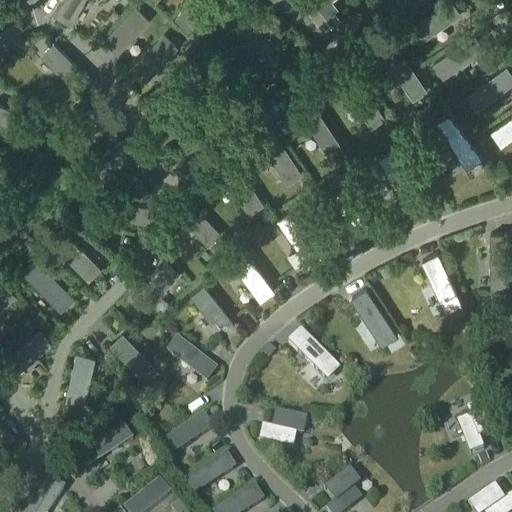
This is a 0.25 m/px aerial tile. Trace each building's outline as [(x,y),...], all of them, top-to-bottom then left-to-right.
[(60,0),(59,3),(52,14),(67,24),(74,12),(82,0),(82,1),(83,1),(82,0),(60,0)] [(192,0),(185,8),(175,19),(188,31),(192,26),(198,20),(208,9),(216,0),(192,0)] [(296,0),(301,5),(308,15),(315,24),(323,19),(330,28),(339,22),(333,14),(332,12),(337,8),(330,0),(296,0)] [(420,21),(409,28),(419,42),(425,38),(429,35),(440,28),(450,21),(460,13),(450,0),(449,0),(445,3),(440,7),(430,14),(420,21)] [(114,29),(103,40),(116,52),(119,49),(126,41),(136,30),(140,26),(147,20),(134,8),(124,18),(114,29)] [(195,42),(201,36),(193,28),(187,35),(195,42)] [(277,29),(264,33),(267,45),(280,42),(277,29)] [(444,55),(433,63),(443,77),(449,73),(453,70),(464,62),(474,55),(485,48),(475,34),(465,41),(454,48),(444,55)] [(142,57),(131,68),(141,77),(142,78),(145,80),(155,69),(165,58),(175,47),(162,35),(152,46),(142,57)] [(52,42),(41,53),(43,56),(50,62),(59,71),(58,72),(67,82),(76,91),(88,78),(79,69),(70,60),(61,51),(52,42)] [(252,42),(238,46),(240,53),(241,57),(244,69),(247,80),(250,92),(264,89),(259,70),(265,69),(263,58),(257,60),(255,52),(252,42)] [(398,47),(384,57),(385,58),(391,67),(398,77),(405,88),(407,90),(412,98),(426,89),(419,78),(412,68),(405,58),(398,47)] [(476,88),(465,95),(475,109),(481,105),(486,102),(496,94),(506,87),(511,82),(511,73),(506,65),(496,73),(486,80),(476,88)] [(356,75),(343,84),(345,86),(350,93),(356,102),(355,103),(363,115),(365,119),(371,127),(385,118),(378,107),(371,97),(364,86),(356,75)] [(153,101),(142,108),(149,119),(155,130),(158,135),(162,141),(175,132),(169,123),(164,114),(173,108),(183,102),(175,88),(164,95),(153,101)] [(73,123),(64,131),(76,145),(78,143),(86,136),(96,127),(97,127),(96,126),(105,118),(114,110),(102,97),(93,106),(83,114),(73,123)] [(0,123),(8,127),(19,132),(30,136),(32,137),(39,123),(39,121),(27,116),(16,111),(4,106),(0,104),(0,123)] [(300,113),(302,116),(306,122),(313,132),(312,132),(320,144),(322,148),(328,156),(342,146),(335,136),(327,125),(320,115),(313,104),(300,113)] [(451,111),(436,121),(441,130),(442,131),(449,141),(455,151),(456,150),(467,167),(480,159),(482,158),(474,146),(467,134),(459,123),(451,111)] [(511,114),(501,122),(490,130),(500,145),(511,137),(511,136),(511,114)] [(270,133),(259,140),(261,144),(267,151),(274,162),(273,163),(280,173),(283,177),(286,183),(301,173),(294,163),(287,152),(280,142),(272,131),(270,133)] [(93,164),(83,172),(95,186),(106,177),(116,169),(115,168),(124,160),(133,152),(122,139),(112,147),(103,155),(93,164)] [(394,148),(377,157),(383,168),(388,178),(393,189),(395,188),(405,206),(419,199),(413,186),(407,174),(400,161),(394,148)] [(0,180),(0,181),(8,187),(18,171),(7,163),(0,159),(0,180)] [(234,162),(221,170),(227,179),(233,188),(239,197),(238,198),(243,206),(248,213),(262,203),(255,193),(248,182),(241,172),(234,162)] [(345,180),(329,189),(335,199),(336,201),(341,210),(347,220),(348,220),(358,237),(372,229),(366,216),(359,204),(352,192),(345,180)] [(146,191),(139,184),(133,190),(139,197),(146,191)] [(185,196),(173,207),(175,209),(181,215),(189,223),(192,227),(191,228),(204,241),(206,244),(219,233),(210,224),(202,214),(193,205),(185,196)] [(99,197),(96,216),(108,218),(121,221),(121,219),(133,221),(145,223),(147,206),(135,204),(123,202),(111,199),(99,197)] [(290,209),(275,219),(282,230),(283,231),(289,240),(296,250),(297,249),(307,265),(322,255),(314,244),(306,232),(298,221),(290,209)] [(273,222),(265,229),(271,237),(280,231),(273,222)] [(64,232),(51,244),(60,253),(69,263),(78,272),(87,281),(97,271),(98,270),(89,261),(81,251),(81,250),(71,240),(64,232)] [(508,233),(490,233),(490,245),(490,256),(490,261),(490,263),(490,268),(491,268),(491,289),(509,289),(509,275),(508,261),(508,247),(508,233)] [(240,245),(225,256),(233,267),(239,275),(246,284),(247,284),(259,300),(273,290),(265,279),(256,267),(248,256),(240,245)] [(110,287),(133,258),(124,250),(100,280),(110,287)] [(438,252),(421,260),(426,271),(431,281),(433,285),(433,286),(436,292),(437,292),(446,310),(460,303),(462,302),(456,290),(450,277),(444,265),(438,252)] [(34,259),(21,272),(29,280),(29,279),(39,290),(49,299),(57,308),(59,310),(61,307),(72,297),(69,294),(62,287),(53,278),(44,268),(34,259)] [(139,288),(131,297),(143,309),(144,307),(152,300),(160,291),(169,282),(170,280),(178,273),(166,261),(157,270),(154,273),(148,279),(139,288)] [(202,283),(188,294),(195,304),(203,313),(204,312),(204,313),(212,323),(221,334),(232,325),(234,323),(226,313),(218,303),(210,293),(202,283)] [(0,308),(5,304),(6,303),(14,296),(3,284),(0,286),(0,308)] [(365,287),(350,297),(351,299),(356,307),(363,317),(370,327),(382,344),(397,335),(389,323),(381,311),(373,299),(365,287)] [(53,318),(64,331),(96,304),(85,291),(53,318)] [(166,293),(158,304),(177,316),(184,306),(166,293)] [(323,316),(336,333),(361,314),(348,298),(323,316)] [(8,353),(0,359),(0,363),(10,376),(10,375),(20,367),(30,359),(34,356),(40,351),(50,343),(38,328),(28,336),(18,345),(8,353)] [(301,331),(288,344),(298,354),(306,362),(308,364),(318,374),(328,384),(339,373),(340,371),(331,361),(321,351),(311,341),(301,331)] [(120,333),(108,344),(112,348),(117,354),(126,363),(134,372),(143,381),(155,370),(146,359),(136,349),(135,350),(127,342),(120,333)] [(177,340),(167,353),(178,362),(189,370),(190,370),(199,376),(206,382),(207,383),(217,371),(208,363),(197,355),(187,348),(177,340)] [(260,353),(268,360),(275,353),(268,346),(260,353)] [(66,390),(64,402),(79,406),(82,393),(84,382),(85,380),(87,381),(90,368),(91,368),(93,357),(75,353),(72,366),(69,378),(66,390)] [(105,400),(110,362),(93,360),(87,397),(105,400)] [(181,379),(175,390),(208,408),(213,397),(181,379)] [(457,424),(456,424),(461,436),(466,446),(470,456),(484,450),(480,441),(495,434),(489,420),(483,405),(468,411),(471,418),(457,424)] [(145,411),(137,418),(144,426),(152,419),(145,411)] [(262,427),(258,442),(270,444),(282,447),(293,449),(293,448),(296,435),(303,437),(306,422),(307,420),(293,417),(278,414),(278,416),(275,430),(266,428),(262,427)] [(170,438),(159,445),(169,460),(171,458),(179,453),(190,446),(201,439),(211,431),(202,417),(191,424),(180,431),(170,438)] [(90,446),(79,453),(89,469),(100,462),(111,455),(122,448),(123,447),(132,441),(122,425),(112,432),(101,439),(90,446)] [(7,433),(0,446),(13,454),(21,440),(7,433)] [(193,477),(182,484),(191,498),(202,491),(212,485),(223,478),(234,471),(225,457),(214,463),(203,470),(193,477)] [(336,502),(325,511),(326,511),(346,511),(349,511),(352,508),(360,501),(354,492),(359,488),(351,477),(353,476),(350,473),(349,471),(347,473),(337,481),(326,489),(327,491),(333,498),(336,502)] [(30,510),(28,511),(47,511),(49,511),(56,501),(61,492),(63,489),(50,480),(44,488),(43,490),(36,500),(30,510)] [(135,499),(124,509),(126,511),(147,511),(158,504),(170,494),(159,480),(147,490),(135,499)] [(223,508),(216,511),(249,511),(253,510),(263,504),(263,503),(253,488),(243,495),(233,501),(223,508)] [(480,499),(468,507),(471,511),(511,511),(511,495),(505,500),(501,503),(495,495),(492,490),(480,499)] [(183,511),(185,511),(178,502),(170,508),(172,511),(183,511)]
